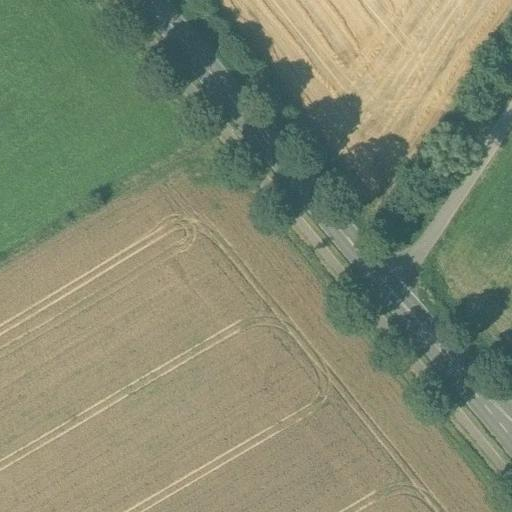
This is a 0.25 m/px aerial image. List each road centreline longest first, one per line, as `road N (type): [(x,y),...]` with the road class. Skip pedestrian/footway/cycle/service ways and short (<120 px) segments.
road 1 (secondary): [(382,282),(153,0)]
road 2 (unclassified): [(382,282),(404,272),(511,109)]
road 3 (secondary): [(511,435),(382,282)]
